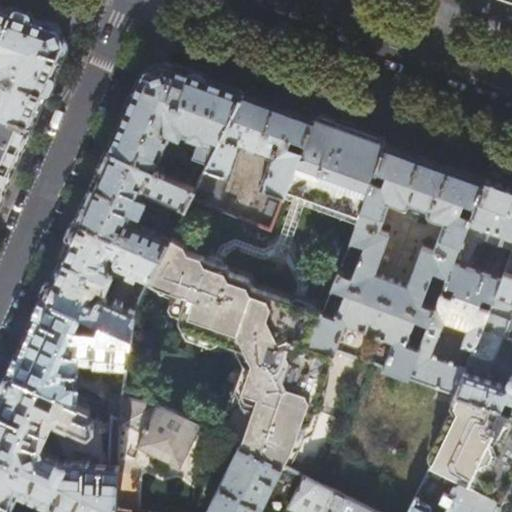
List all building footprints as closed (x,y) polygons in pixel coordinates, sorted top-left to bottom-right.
[(17,7),(0,1),(0,59),(1,60),(0,62),(0,109),(32,124),(67,45),(58,22),(17,7)] [(210,158),(244,89),(166,61),(143,70),(110,147),(156,168),(169,138),(182,143),(185,143),(188,141),(191,134),(200,137),(195,152),(210,158)] [(261,184),(285,193),(314,114),(278,102),(244,89),(210,158),(206,164),(231,173),(242,142),(272,153),(261,184)] [(0,197),(32,124),(0,109),(0,197)] [(358,218),(385,140),(314,114),(285,193),(358,218)] [(436,303),(423,298),(435,269),(448,274),(486,176),(385,140),(358,218),(351,240),(365,246),(353,274),(339,269),(332,287),(346,293),(337,315),(323,309),(321,314),(309,341),(335,350),(345,321),(364,328),(362,333),(375,338),(377,333),(393,338),(383,367),(408,375),(420,344),(407,339),(416,316),(429,321),(436,303)] [(161,255),(171,236),(131,218),(134,211),(140,213),(147,198),(141,195),(143,190),(147,188),(186,206),(191,195),(196,185),(156,168),(110,147),(78,219),(161,255)] [(511,169),(492,162),(487,177),(511,185),(511,169)] [(493,301),(503,278),(468,265),(477,240),(473,235),(474,231),(479,233),(483,225),(486,226),(482,238),(499,244),(503,232),(511,235),(511,185),(487,177),(486,176),(448,274),(436,303),(429,321),(420,344),(408,375),(441,387),(454,391),(456,392),(466,367),(431,354),(444,320),(467,328),(462,344),(474,348),(482,328),(490,310),(479,306),(483,297),(493,301)] [(161,255),(78,219),(45,296),(133,334),(137,308),(105,294),(99,297),(98,299),(92,296),(93,294),(96,292),(99,289),(101,285),(108,287),(115,271),(109,268),(111,263),(111,259),(110,255),(111,253),(117,255),(116,258),(118,264),(150,279),(161,255)] [(335,350),(309,341),(321,314),(317,312),(318,310),(315,305),(263,283),(254,287),(251,280),(233,272),(233,271),(226,256),(213,251),(208,254),(207,256),(189,248),(188,248),(185,241),(171,236),(161,255),(150,279),(148,283),(154,287),(173,294),(168,305),(171,310),(180,315),(179,317),(187,336),(224,350),(237,355),(241,364),(234,390),(247,418),(249,418),(240,442),(263,454),(284,464),(290,467),(301,449),(303,440),(312,434),(327,394),(323,389),(337,351),(335,350)] [(511,275),(505,273),(503,278),(493,301),(490,310),(482,328),(503,335),(511,312),(511,275)] [(133,334),(45,296),(22,349),(12,370),(76,399),(84,369),(81,367),(83,365),(85,359),(95,359),(95,363),(128,364),(133,334)] [(511,411),(511,373),(509,375),(507,377),(506,376),(504,377),(502,378),(501,379),(499,381),(486,377),(503,335),(482,328),(474,348),(466,367),(456,392),(511,411)] [(76,399),(12,370),(5,387),(0,397),(0,453),(63,482),(118,507),(121,421),(121,419),(111,414),(109,464),(90,463),(89,460),(66,458),(64,460),(49,453),(44,443),(53,421),(88,436),(94,430),(95,419),(90,419),(91,405),(76,399)] [(447,395),(454,391),(441,387),(440,392),(447,395)] [(504,498),(511,480),(511,411),(456,392),(450,403),(453,413),(447,415),(429,455),(429,458),(432,462),(504,498)] [(150,398),(123,395),(122,405),(121,419),(121,421),(138,425),(150,398)] [(181,465),(203,423),(198,421),(158,401),(138,444),(181,465)] [(260,511),(284,464),(263,454),(240,442),(205,511),(260,511)] [(63,482),(0,453),(0,511),(11,511),(20,492),(52,507),(63,482)] [(496,511),(504,498),(432,462),(407,511),(496,511)] [(379,511),(315,480),(303,474),(288,506),(298,511),(379,511)] [(116,511),(118,507),(63,482),(52,507),(64,511),(116,511)]
